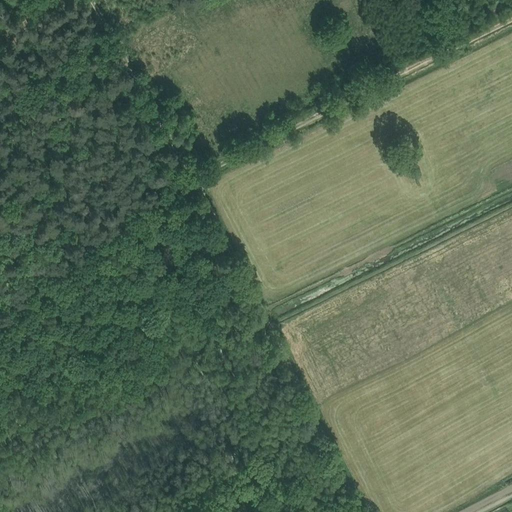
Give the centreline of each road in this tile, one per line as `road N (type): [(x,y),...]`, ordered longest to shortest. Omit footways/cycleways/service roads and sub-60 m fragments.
road 1 (track): [(196,174),(368,511)]
road 2 (track): [(196,174),(511,21)]
road 3 (track): [(93,0),(196,174)]
